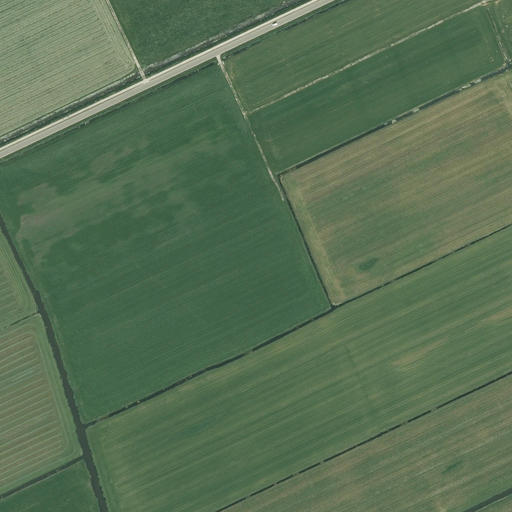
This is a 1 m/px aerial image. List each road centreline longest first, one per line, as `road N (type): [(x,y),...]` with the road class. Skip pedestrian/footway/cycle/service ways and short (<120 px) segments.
road 1 (tertiary): [(0,155),(327,0)]
road 2 (track): [(243,115),(486,0)]
road 3 (track): [(215,53),(273,180)]
